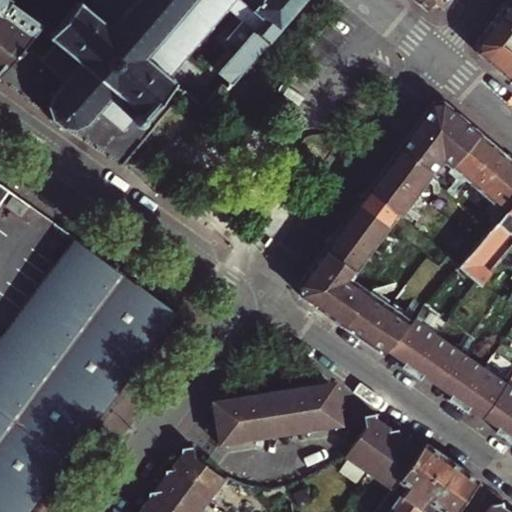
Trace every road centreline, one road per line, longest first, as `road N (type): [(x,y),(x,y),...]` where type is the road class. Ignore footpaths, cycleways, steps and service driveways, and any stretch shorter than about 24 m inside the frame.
road 1 (residential): [(254,296),(511,474)]
road 2 (residential): [(0,116),(254,296)]
road 3 (residential): [(436,57),(254,296)]
road 4 (residential): [(254,296),(94,511)]
